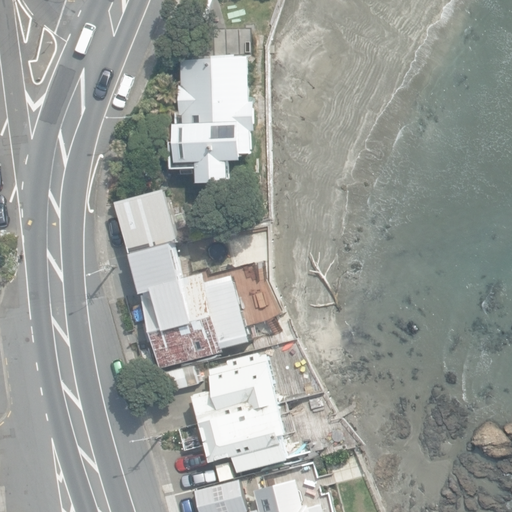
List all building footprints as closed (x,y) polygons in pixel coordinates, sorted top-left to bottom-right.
[(201,32),(213,0),(203,0),(193,28),(201,32)] [(252,101),(251,58),(185,59),(185,85),(182,85),(183,108),(177,108),(179,167),(208,166),(208,182),(223,181),(223,187),(239,186),(238,164),(250,164),(250,153),(255,153),(254,131),(258,131),(258,101),(252,101)] [(173,188),(121,202),(135,251),(186,237),(173,188)] [(217,262),(217,265),(235,262),(230,234),(224,235),(223,231),(210,233),(214,255),(211,256),(212,262),(217,262)] [(159,349),(163,366),(228,351),(227,347),(254,341),(251,326),(256,325),(253,313),(249,314),(240,276),(212,283),(209,274),(190,278),(191,283),(145,294),(150,312),(146,313),(155,350),(159,349)] [(220,388),(198,394),(204,421),(184,426),(190,449),(211,443),(215,461),(238,455),(242,472),(296,459),(271,355),(266,356),(265,351),(233,359),(234,364),(215,369),(220,388)] [(168,371),(173,390),(204,382),(199,363),(168,371)] [(326,511),(324,503),(311,507),(310,504),(306,505),(299,479),(257,490),(262,508),(253,511),(326,511)]
